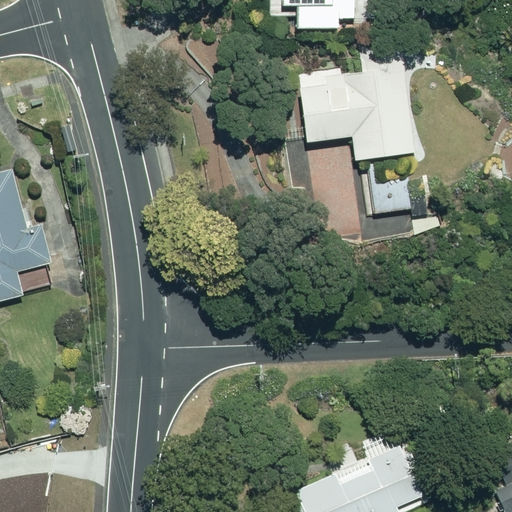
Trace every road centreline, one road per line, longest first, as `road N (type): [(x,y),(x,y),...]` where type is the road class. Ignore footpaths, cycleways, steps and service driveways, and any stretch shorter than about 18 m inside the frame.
road 1 (residential): [(144,338),(511,333)]
road 2 (tertiary): [(144,338),(124,175),(84,12)]
road 3 (tertiary): [(130,511),(144,338)]
